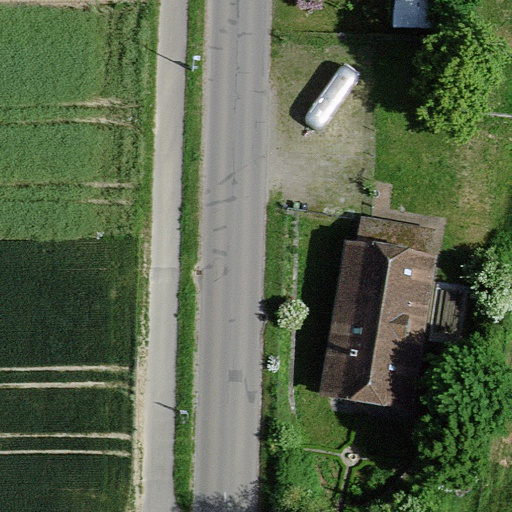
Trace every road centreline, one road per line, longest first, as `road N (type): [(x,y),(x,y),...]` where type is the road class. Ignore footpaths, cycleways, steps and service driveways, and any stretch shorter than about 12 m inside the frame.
road 1 (tertiary): [(224,511),(238,0)]
road 2 (track): [(161,511),(175,0)]
